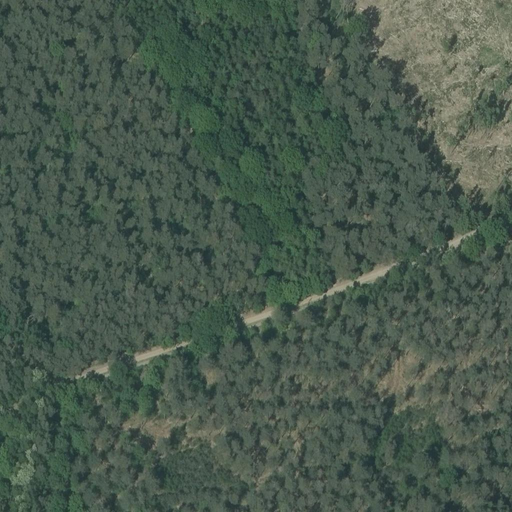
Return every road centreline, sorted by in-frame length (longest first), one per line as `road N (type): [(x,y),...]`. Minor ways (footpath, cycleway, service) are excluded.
road 1 (track): [(59,394),(88,373),(511,215)]
road 2 (track): [(511,478),(49,504),(47,511)]
